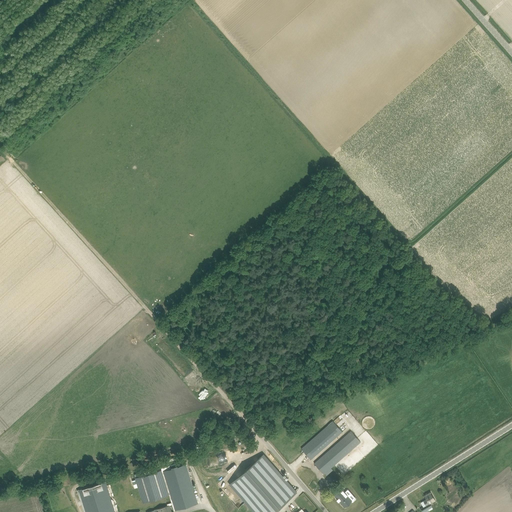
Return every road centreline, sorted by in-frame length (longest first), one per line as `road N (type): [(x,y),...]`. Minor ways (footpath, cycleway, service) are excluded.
road 1 (track): [(328,511),(0,147)]
road 2 (unclassified): [(376,511),(511,426)]
